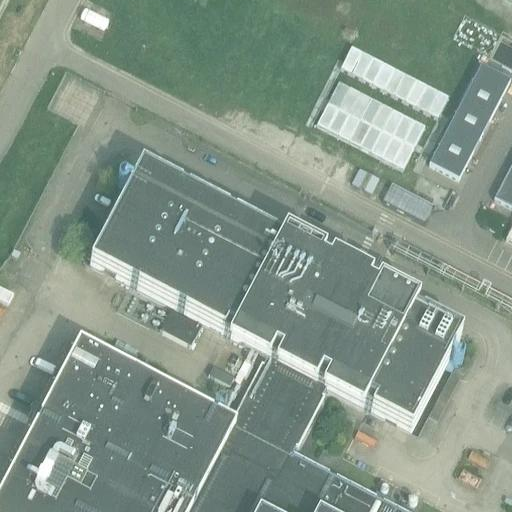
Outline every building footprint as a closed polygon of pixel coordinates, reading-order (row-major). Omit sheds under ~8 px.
[(0,0),(0,20),(10,0),(0,0)] [(431,166),(459,181),(511,80),(484,65),(431,166)] [(394,511),(290,458),(325,391),(414,438),(464,340),(249,227),(128,164),(86,243),(78,261),(268,361),(233,428),(160,389),(172,367),(110,334),(98,357),(78,347),(38,424),(28,419),(15,445),(24,450),(0,496),(0,511),(394,511)] [(363,181),(383,190),(390,175),(369,166),(363,181)] [(511,167),(496,197),(511,205),(511,229),(505,242),(511,245),(511,167)] [(385,441),(389,430),(373,424),(369,435),(385,441)] [(483,452),(482,461),(502,462),(503,452),(483,452)]
